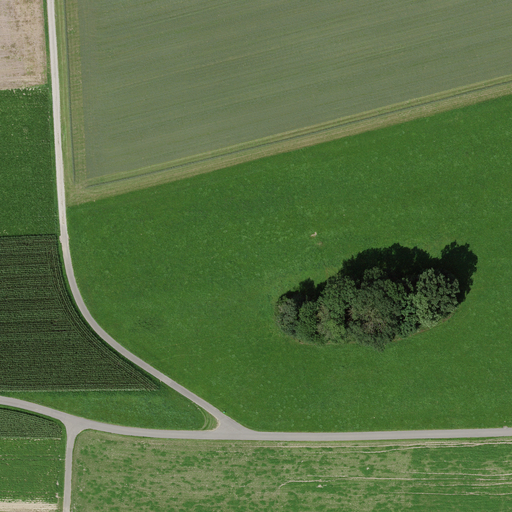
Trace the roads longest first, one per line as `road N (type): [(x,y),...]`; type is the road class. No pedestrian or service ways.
road 1 (track): [(511,430),(173,432),(106,427),(0,398)]
road 2 (track): [(54,0),(66,224),(78,289),(112,347),(241,432)]
